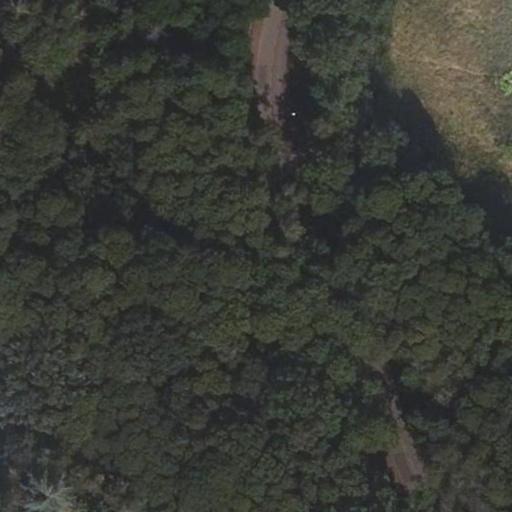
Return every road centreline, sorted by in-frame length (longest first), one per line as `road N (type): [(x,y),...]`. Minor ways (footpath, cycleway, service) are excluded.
road 1 (residential): [(288,0),(273,56),(274,132),(321,257),(445,511)]
road 2 (track): [(84,0),(89,113),(76,156),(0,35)]
